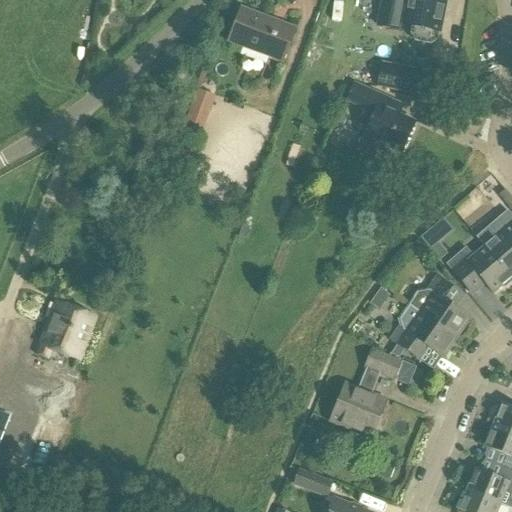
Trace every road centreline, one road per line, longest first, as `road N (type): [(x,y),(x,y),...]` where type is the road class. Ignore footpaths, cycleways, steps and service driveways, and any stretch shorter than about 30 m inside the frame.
road 1 (unclassified): [(0,161),(114,85),(202,0)]
road 2 (residential): [(418,511),(473,370),(511,330)]
